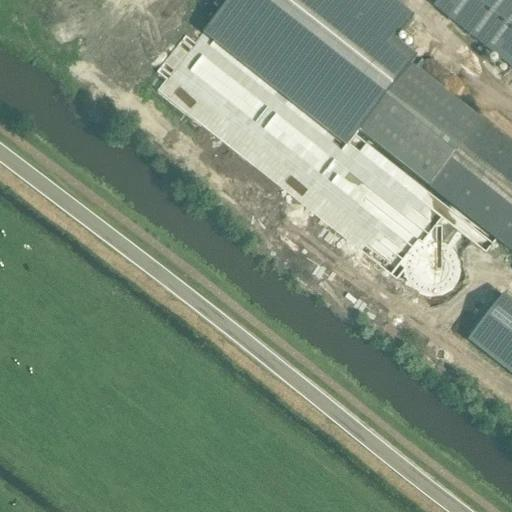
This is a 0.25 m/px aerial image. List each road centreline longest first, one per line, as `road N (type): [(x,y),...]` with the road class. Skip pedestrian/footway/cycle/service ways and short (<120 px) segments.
road 1 (tertiary): [(461,511),(0,161)]
road 2 (track): [(511,95),(411,0)]
